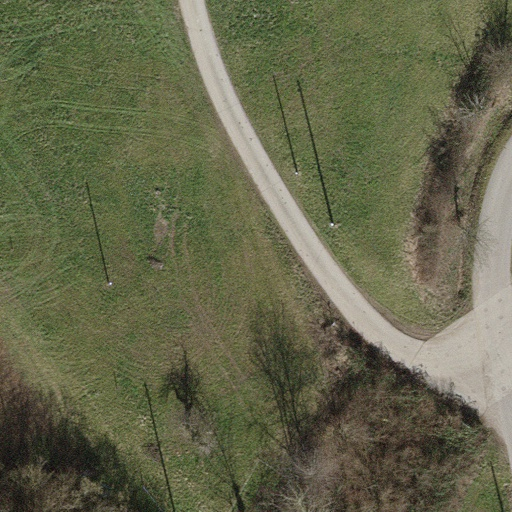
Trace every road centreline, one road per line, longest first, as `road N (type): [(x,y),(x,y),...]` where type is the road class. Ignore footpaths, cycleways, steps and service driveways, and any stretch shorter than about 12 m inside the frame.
road 1 (track): [(503,353),(454,368),(412,368),(289,216),(224,86),(200,0)]
road 2 (unclassified): [(511,178),(501,202),(497,263),(511,392)]
